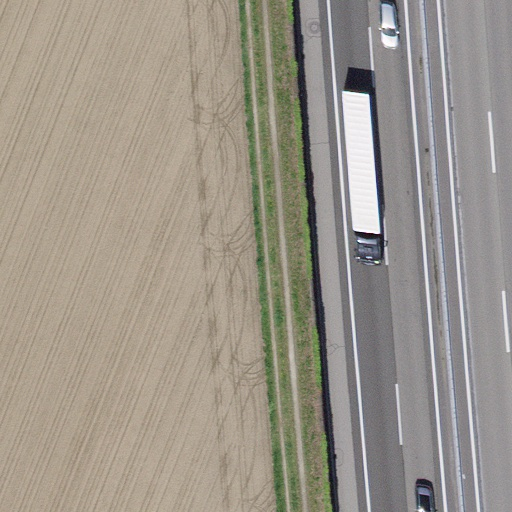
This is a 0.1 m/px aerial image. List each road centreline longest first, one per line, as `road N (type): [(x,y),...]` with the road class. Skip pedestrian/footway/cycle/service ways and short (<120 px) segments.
road 1 (track): [(298,511),(256,0)]
road 2 (motorway): [(367,0),(407,511)]
road 3 (motorway): [(511,395),(481,0)]
